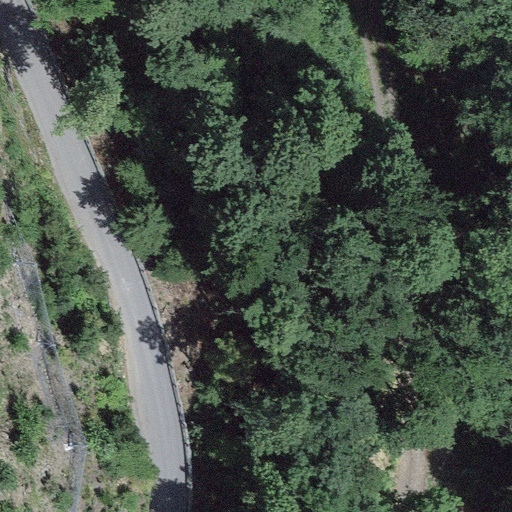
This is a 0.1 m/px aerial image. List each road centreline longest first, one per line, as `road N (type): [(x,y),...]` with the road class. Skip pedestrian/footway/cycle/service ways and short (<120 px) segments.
road 1 (unclassified): [(2,0),(142,314),(174,491),(170,511)]
road 2 (track): [(415,511),(421,355),(414,187),(378,0)]
